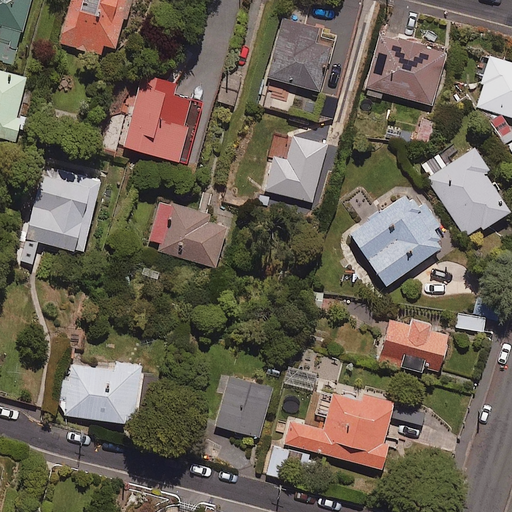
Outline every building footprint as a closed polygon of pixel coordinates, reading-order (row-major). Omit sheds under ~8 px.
[(0,0),(0,25),(1,26),(0,30),(0,60),(14,64),(30,0),(0,0)] [(128,0),(70,0),(59,43),(100,54),(103,45),(115,49),(128,0)] [(266,77),(319,92),(336,33),(283,18),(266,77)] [(368,88),(366,95),(381,99),(383,91),(432,105),(446,53),(379,35),(366,87),(368,88)] [(511,63),(490,57),(475,107),(511,117),(511,63)] [(26,77),(0,70),(0,137),(15,141),(20,118),(16,117),(26,77)] [(241,76),(228,73),(221,102),(234,105),(241,76)] [(176,83),(141,74),(122,147),(186,164),(202,102),(173,95),(176,83)] [(338,96),(326,92),(318,119),(331,123),(338,96)] [(434,123),(420,120),(415,141),(429,144),(434,123)] [(327,144),(293,136),(287,156),(273,153),(264,190),(312,202),(327,144)] [(481,226),(483,230),(510,212),(484,173),(489,170),(474,148),(446,166),(438,154),(419,166),(465,236),(481,226)] [(100,180),(43,166),(25,239),(82,254),(100,180)] [(419,209),(407,193),(349,234),(386,286),(442,247),(431,232),(440,225),(425,204),(419,209)] [(207,213),(159,200),(149,241),(159,243),(157,251),(216,267),(226,227),(205,221),(207,213)] [(459,314),(457,328),(483,331),(485,318),(498,319),(501,299),(476,296),(474,316),(459,314)] [(409,324),(390,320),(380,360),(423,371),(425,364),(439,368),(448,335),(428,330),(430,324),(411,319),(409,324)] [(140,365),(115,362),(114,370),(71,365),(65,416),(133,424),(140,365)] [(272,388),(227,377),(214,426),(259,438),(272,388)] [(395,398),(336,382),(323,429),(289,420),(283,443),(381,469),(388,444),(383,443),(395,398)]
